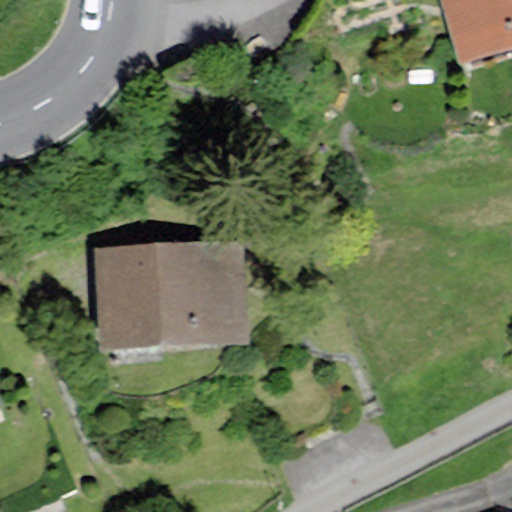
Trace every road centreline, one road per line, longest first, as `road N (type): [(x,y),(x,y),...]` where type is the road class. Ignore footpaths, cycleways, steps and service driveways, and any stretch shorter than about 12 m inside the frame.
road 1 (residential): [(511,404),(312,511)]
road 2 (secondary): [(0,123),(58,95),(81,71),(98,47),(111,0)]
